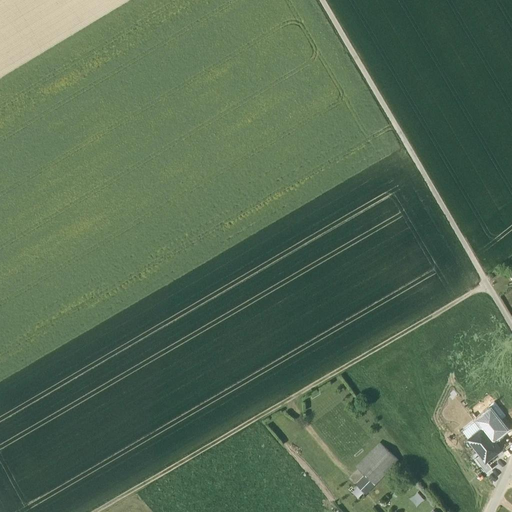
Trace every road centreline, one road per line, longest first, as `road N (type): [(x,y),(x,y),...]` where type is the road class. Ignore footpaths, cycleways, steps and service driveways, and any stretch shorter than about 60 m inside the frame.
road 1 (track): [(488,285),(110,511)]
road 2 (track): [(320,0),(488,285)]
